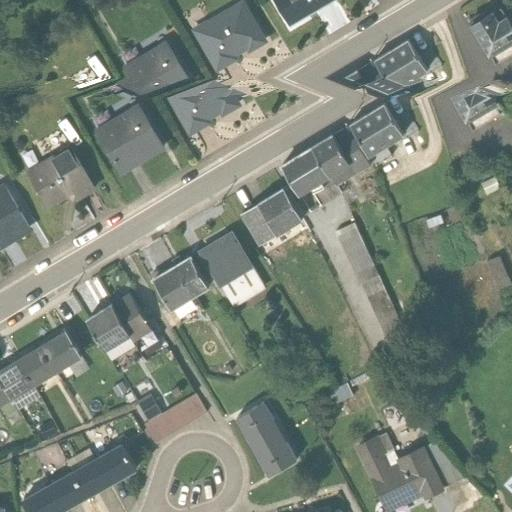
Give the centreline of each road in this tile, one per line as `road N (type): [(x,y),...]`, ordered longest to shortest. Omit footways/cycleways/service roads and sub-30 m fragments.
road 1 (secondary): [(0,308),(511,2)]
road 2 (residential): [(161,511),(150,482),(164,454),(194,444),(221,460),(229,478),(218,511)]
